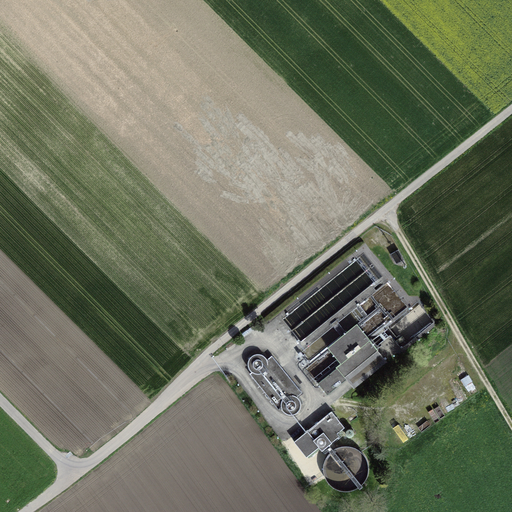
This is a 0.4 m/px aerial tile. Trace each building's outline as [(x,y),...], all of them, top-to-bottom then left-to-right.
[(391,254),(397,263),(404,259),(398,250),(391,254)] [(345,376),(378,350),(357,323),(327,347),(341,363),(336,367),(337,367),(318,383),(327,394),(347,379),(345,376)] [(249,369),(252,372),(256,374),(260,374),(264,372),(267,368),(268,364),(267,359),(264,355),(259,354),(254,355),(250,358),(248,361),(248,365),(249,369)] [(256,374),(252,372),(250,373),(279,410),(281,409),(280,404),(281,400),(284,396),(288,394),(293,394),(297,396),(302,392),(272,355),(267,359),(268,364),(267,368),(264,372),(260,374),(256,374)] [(280,404),(281,409),(284,412),(288,414),(293,414),(297,412),(300,409),(301,404),(300,400),(297,396),(293,394),(288,394),(284,396),(281,400),(280,404)] [(331,410),(294,441),(306,456),(319,446),(322,450),(339,435),(337,432),(344,426),(331,410)]
